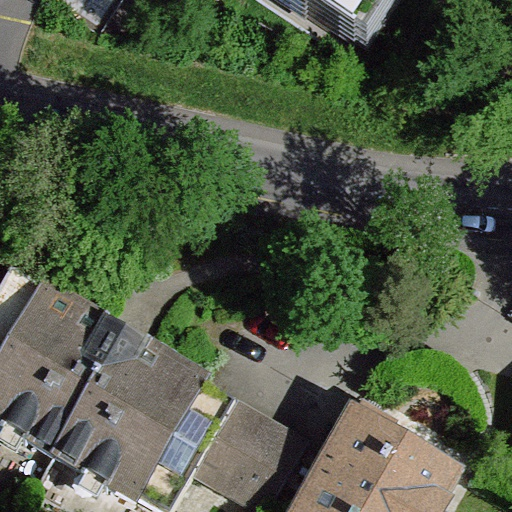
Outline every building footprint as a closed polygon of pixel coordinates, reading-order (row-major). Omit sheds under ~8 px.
[(281,0),(355,49),(387,0),(281,0)] [(0,223),(34,229),(39,193),(3,188),(0,211),(0,223)] [(0,360),(9,365),(0,380),(0,426),(58,460),(127,340),(50,294),(47,298),(15,280),(0,305),(0,360)] [(197,379),(127,340),(58,460),(127,500),(197,379)] [(208,385),(197,379),(127,500),(139,506),(141,502),(157,511),(177,511),(198,478),(256,511),(270,511),(272,511),(307,448),(206,389),(208,385)] [(440,511),(459,480),(356,421),(332,463),(303,511),(440,511)] [(272,511),(274,511),(303,511),(332,463),(326,459),(307,448),(272,511)]
